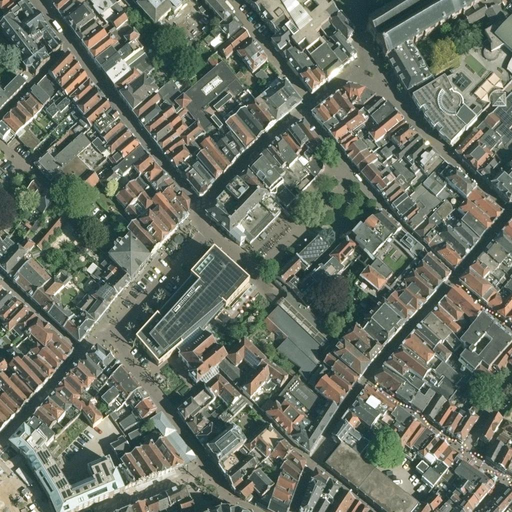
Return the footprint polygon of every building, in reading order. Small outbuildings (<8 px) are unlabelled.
[(2,0),(0,2),(0,12),(15,0),(2,0)] [(0,22),(27,2),(26,2),(25,0),(15,0),(0,12),(0,22)] [(61,0),(55,6),(55,10),(64,22),(79,11),(84,7),(91,0),(61,0)] [(75,36),(99,18),(109,10),(110,11),(113,8),(106,0),(91,0),(84,7),(79,11),(64,22),(75,36)] [(184,0),(129,0),(155,28),(171,13),(174,16),(183,8),(179,4),(184,0)] [(200,0),(202,1),(221,25),(216,29),(217,30),(231,18),(222,6),(216,0),(200,0)] [(305,57),(320,44),(314,38),(321,32),(323,35),(331,28),(328,25),(338,16),(324,0),(313,0),(311,3),(308,0),(244,0),(246,3),(274,34),(275,34),(278,37),(271,43),(280,54),(292,45),(297,52),(301,57),(304,55),(305,57)] [(384,62),(385,62),(387,62),(386,60),(396,55),(397,57),(398,56),(398,55),(397,53),(405,48),(406,51),(408,50),(407,47),(409,46),(410,48),(411,48),(410,47),(414,44),(415,45),(417,44),(416,43),(424,39),(424,40),(426,39),(425,38),(438,30),(439,31),(441,30),(441,28),(450,23),(451,24),(453,23),(452,21),(462,16),(485,2),(485,0),(406,0),(403,2),(401,1),(400,3),(401,4),(395,8),(393,5),(391,6),(393,9),(386,13),(384,11),(382,12),(384,14),(377,19),(376,18),(374,19),(375,20),(367,25),(367,29),(366,29),(365,32),(368,33),(369,35),(370,35),(372,38),(372,39),(374,42),(372,43),(373,45),(375,44),(377,48),(374,49),(373,50),(373,51),(377,56),(377,57),(377,58),(378,57),(381,55),(384,59),(384,62)] [(485,18),(493,30),(506,23),(497,7),(502,4),(497,0),(485,0),(485,2),(462,16),(469,28),(485,18)] [(511,2),(511,0),(503,0),(501,2),(503,4),(504,7),(506,10),(511,4),(511,2)] [(61,51),(62,50),(63,48),(62,46),(61,47),(51,34),(45,26),(37,15),(36,15),(27,2),(0,22),(0,111),(26,86),(18,78),(3,94),(5,95),(3,96),(0,92),(0,30),(25,63),(24,63),(22,68),(25,73),(30,72),(32,71),(35,76),(49,62),(46,59),(47,58),(41,51),(38,52),(34,47),(42,42),(52,55),(55,54),(60,51),(61,51)] [(75,36),(82,46),(100,32),(108,26),(107,25),(116,19),(110,11),(109,10),(99,18),(75,36)] [(82,46),(88,54),(111,37),(116,33),(127,23),(121,15),(116,19),(107,25),(108,26),(100,32),(82,46)] [(328,25),(331,28),(346,46),(353,34),(349,29),(340,18),(338,16),(328,25)] [(223,44),(227,41),(241,29),(231,18),(217,30),(210,36),(206,40),(204,42),(209,47),(215,41),(219,39),(223,44)] [(499,92),(500,93),(501,93),(502,92),(502,93),(511,82),(511,22),(511,21),(507,24),(507,22),(506,23),(493,30),(484,35),(487,42),(440,70),(442,73),(447,71),(451,76),(424,93),(415,105),(417,108),(418,107),(426,119),(436,129),(440,136),(450,145),(448,146),(451,149),(455,145),(455,142),(456,141),(457,141),(489,107),(489,106),(489,105),(489,103),(488,102),(489,101),(489,99),(489,98),(490,97),(491,96),(491,95),(492,94),(493,94),(494,93),(495,93),(496,92),(498,92),(499,92)] [(331,28),(323,35),(348,64),(356,57),(346,46),(331,28)] [(218,51),(219,52),(226,60),(230,57),(249,40),(242,31),(218,51)] [(88,54),(101,71),(131,45),(136,41),(139,39),(133,32),(123,40),(126,44),(120,49),(117,46),(118,46),(111,37),(88,54)] [(341,70),(347,65),(348,64),(323,35),(321,32),(314,38),(320,44),(341,70)] [(237,55),(246,67),(247,67),(261,55),(251,43),(249,40),(230,57),(232,59),(237,55)] [(101,71),(106,79),(123,65),(141,51),(143,49),(136,41),(131,45),(101,71)] [(320,44),(305,57),(307,59),(308,58),(310,60),(308,61),(326,83),(341,70),(320,44)] [(280,54),(285,61),(297,52),(292,45),(280,54)] [(407,94),(408,93),(414,90),(442,73),(440,70),(437,66),(425,73),(410,48),(409,46),(407,47),(408,50),(406,51),(405,48),(397,53),(398,55),(398,56),(397,57),(396,55),(386,60),(387,62),(407,94)] [(155,69),(141,51),(123,65),(106,79),(113,89),(114,90),(133,74),(136,72),(144,75),(146,73),(147,75),(155,69)] [(313,94),(326,83),(308,61),(310,60),(308,58),(307,59),(305,57),(304,55),(301,57),(297,52),(285,61),(300,79),(300,80),(310,94),(311,94),(312,94),(313,94)] [(252,74),(267,62),(261,55),(247,67),(252,74)] [(48,76),(45,79),(52,87),(75,64),(70,58),(69,58),(66,58),(65,57),(54,69),(48,76)] [(207,62),(214,70),(219,65),(213,57),(207,62)] [(248,95),(238,82),(234,78),(222,63),(219,65),(214,70),(183,96),(183,97),(189,105),(184,110),(188,114),(188,113),(196,124),(203,134),(204,133),(203,132),(213,125),(220,133),(222,137),(227,133),(245,153),(264,135),(252,122),(245,113),(238,103),(244,98),(248,95)] [(81,72),(75,64),(52,87),(53,88),(49,93),(51,96),(54,99),(61,91),(81,72)] [(284,84),(279,78),(272,83),(261,71),(260,72),(258,75),(257,74),(256,76),(270,92),(269,93),(287,115),(300,105),(301,104),(284,84)] [(87,81),(81,72),(61,91),(54,99),(50,103),(53,107),(56,111),(63,105),(67,101),(68,102),(88,82),(87,81)] [(144,78),(147,75),(146,73),(144,75),(136,72),(133,74),(114,90),(119,98),(140,81),(141,82),(145,79),(144,78)] [(240,73),(234,78),(238,82),(244,77),(240,73)] [(45,79),(36,88),(50,103),(54,99),(51,96),(49,93),(53,88),(52,87),(45,79)] [(119,98),(133,115),(154,97),(158,93),(145,79),(141,82),(140,81),(119,98)] [(133,115),(138,122),(160,104),(164,101),(167,103),(170,107),(183,97),(183,96),(178,90),(171,81),(163,88),(158,93),(154,97),(133,115)] [(72,104),(77,111),(97,93),(89,83),(88,82),(68,102),(67,101),(63,105),(56,111),(53,107),(46,114),(52,120),(58,114),(60,115),(71,105),(72,104)] [(36,88),(30,95),(43,109),(50,103),(36,88)] [(347,89),(341,94),(350,109),(354,105),(357,106),(364,93),(347,89)] [(418,95),(415,90),(414,90),(408,93),(409,94),(408,94),(409,96),(411,99),(413,98),(418,95)] [(77,111),(71,117),(79,125),(104,103),(97,93),(77,111)] [(261,100),(255,105),(256,105),(254,107),(263,119),(267,116),(275,126),(287,115),(269,93),(261,100)] [(375,98),(371,96),(364,93),(357,106),(363,108),(375,98)] [(332,100),(331,101),(347,120),(354,114),(350,109),(341,94),(332,100)] [(30,95),(25,100),(37,115),(43,109),(30,95)] [(264,135),(275,126),(267,116),(263,119),(254,107),(256,105),(255,105),(248,95),(244,98),(238,103),(245,113),(252,122),(264,135)] [(497,109),(492,115),(501,125),(509,117),(510,114),(511,113),(511,96),(511,95),(505,101),(505,105),(501,109),(497,109)] [(144,130),(150,138),(165,124),(166,126),(182,112),(184,110),(189,105),(183,97),(170,107),(168,109),(169,109),(165,112),(167,114),(162,118),(160,117),(144,130)] [(19,106),(32,120),(37,115),(25,100),(19,106)] [(378,100),(364,111),(358,116),(365,124),(375,116),(387,107),(385,106),(378,100)] [(138,122),(144,130),(160,117),(162,118),(167,114),(165,112),(169,109),(168,109),(170,107),(167,103),(164,101),(160,104),(138,122)] [(331,101),(322,108),(337,127),(347,120),(331,101)] [(72,133),(77,138),(78,139),(82,136),(82,137),(111,112),(104,103),(79,125),(80,127),(72,133)] [(20,132),(23,135),(28,131),(25,128),(32,120),(19,106),(10,115),(23,129),(20,132)] [(395,115),(387,107),(375,116),(365,124),(350,136),(353,140),(354,140),(357,145),(359,143),(359,144),(366,138),(367,138),(395,115)] [(311,116),(328,135),(337,127),(322,108),(311,116)] [(150,138),(156,146),(173,133),(178,139),(188,131),(189,130),(187,128),(189,126),(182,118),(188,114),(184,110),(182,112),(166,126),(165,124),(150,138)] [(112,113),(87,136),(92,142),(93,143),(100,137),(119,122),(112,113)] [(365,124),(358,116),(356,113),(354,114),(347,120),(337,127),(338,128),(342,133),(346,138),(350,135),(350,136),(365,124)] [(511,127),(511,115),(510,114),(509,117),(501,125),(502,126),(508,131),(511,127)] [(14,136),(15,137),(15,138),(16,137),(19,140),(23,135),(20,132),(23,129),(10,115),(2,124),(14,136)] [(403,123),(395,115),(367,138),(366,138),(359,144),(366,153),(367,153),(370,158),(372,156),(379,151),(374,146),(385,138),(403,123)] [(492,115),(483,124),(493,135),(492,135),(500,142),(505,148),(511,139),(511,134),(508,131),(502,126),(501,125),(492,115)] [(126,131),(119,122),(100,137),(104,141),(103,143),(107,147),(126,131)] [(303,122),(296,128),(307,142),(304,144),(307,148),(308,150),(313,156),(316,153),(322,148),(303,122)] [(408,128),(403,123),(385,138),(374,146),(379,151),(383,148),(385,146),(389,143),(390,143),(408,128)] [(0,138),(3,141),(7,137),(10,139),(14,136),(2,124),(0,125),(0,138)] [(196,124),(189,130),(188,131),(178,139),(180,141),(185,148),(187,150),(194,144),(205,135),(203,134),(196,124)] [(462,161),(476,175),(489,161),(493,158),(489,155),(500,142),(492,135),(493,135),(483,124),(476,131),(482,138),(460,160),(462,161)] [(51,182),(54,180),(75,159),(90,146),(82,137),(82,136),(78,139),(77,138),(72,133),(80,127),(79,125),(53,148),(47,153),(34,165),(51,182)] [(342,133),(338,128),(337,127),(328,135),(336,145),(346,138),(342,133)] [(296,128),(288,135),(299,149),(303,154),(309,160),(312,157),(313,156),(308,150),(307,148),(304,144),(307,142),(296,128)] [(416,137),(408,128),(390,143),(394,147),(388,152),(385,150),(379,155),(386,163),(389,160),(394,157),(416,137)] [(35,138),(28,131),(19,141),(25,147),(35,138)] [(78,183),(88,173),(90,175),(92,173),(96,170),(104,162),(133,139),(126,131),(107,147),(103,143),(104,141),(100,137),(93,143),(93,144),(91,147),(90,146),(75,159),(54,180),(61,188),(72,177),(78,183)] [(454,154),(460,160),(482,138),(476,131),(454,154)] [(156,146),(163,154),(180,141),(178,139),(173,133),(156,146)] [(231,167),(239,159),(222,137),(220,133),(214,138),(214,137),(209,141),(216,150),(231,167)] [(239,159),(245,153),(227,133),(222,137),(239,159)] [(288,135),(280,141),(303,167),(310,161),(309,160),(303,154),(299,149),(288,135)] [(336,145),(337,146),(340,150),(353,140),(350,136),(350,135),(346,138),(336,145)] [(422,143),(416,137),(394,157),(389,160),(386,163),(385,163),(387,165),(391,169),(392,168),(397,163),(397,164),(422,143)] [(35,138),(25,147),(32,153),(40,145),(41,144),(35,138)] [(91,177),(99,169),(108,160),(115,170),(140,149),(133,139),(104,162),(96,170),(92,173),(90,175),(91,177)] [(340,150),(344,155),(357,145),(354,140),(353,140),(340,150)] [(169,162),(183,151),(184,150),(183,149),(185,148),(180,141),(163,154),(169,162)] [(207,156),(223,175),(231,167),(216,150),(209,141),(205,144),(205,145),(202,147),(208,155),(207,156)] [(280,141),(271,149),(294,177),(303,167),(280,141)] [(344,155),(352,164),(366,153),(359,144),(359,143),(357,145),(344,155)] [(430,152),(422,143),(397,164),(397,163),(392,168),(391,169),(395,173),(393,175),(397,180),(400,177),(408,187),(415,180),(408,172),(414,166),(430,152)] [(184,150),(183,151),(190,159),(190,160),(200,151),(194,144),(187,150),(185,148),(183,149),(184,150)] [(122,178),(124,176),(132,169),(147,157),(140,149),(115,170),(99,184),(107,192),(120,180),(116,175),(118,173),(122,178)] [(284,188),(294,177),(271,149),(260,160),(282,186),(284,188)] [(184,164),(190,159),(183,151),(169,162),(176,171),(181,166),(180,164),(183,162),(184,164)] [(434,155),(430,152),(414,166),(408,172),(415,180),(408,187),(414,194),(422,186),(428,192),(432,187),(427,183),(426,182),(423,185),(422,184),(423,183),(421,181),(438,159),(434,155)] [(352,164),(356,168),(370,158),(367,153),(366,153),(352,164)] [(221,177),(203,155),(196,162),(197,164),(215,184),(221,177)] [(356,168),(361,174),(377,162),(372,156),(370,158),(356,168)] [(132,169),(140,178),(155,166),(147,157),(132,169)] [(314,180),(324,170),(324,164),(325,165),(325,164),(319,158),(318,159),(312,159),(312,157),(309,160),(310,161),(303,167),(310,174),(309,175),(314,180)] [(444,164),(438,159),(421,181),(423,183),(422,184),(423,185),(426,182),(427,183),(429,181),(428,181),(444,164)] [(286,208),(295,199),(289,193),(287,190),(284,188),(282,186),(260,160),(247,172),(267,195),(278,207),(283,211),(284,211),(279,206),(281,204),(286,208)] [(366,181),(370,185),(381,177),(387,172),(391,169),(387,165),(385,166),(384,165),(382,166),(377,161),(377,162),(361,174),(366,181)] [(476,175),(489,188),(490,187),(490,186),(490,184),(496,177),(492,173),(496,168),(489,161),(476,175)] [(198,197),(201,197),(202,197),(207,192),(190,171),(188,173),(183,165),(184,164),(183,162),(180,164),(181,166),(176,171),(198,197)] [(197,164),(190,171),(207,192),(215,184),(197,164)] [(448,168),(444,164),(428,181),(429,181),(433,186),(439,179),(444,174),(443,174),(448,168)] [(140,178),(134,183),(143,193),(150,186),(149,185),(150,184),(163,175),(155,166),(140,178)] [(511,204),(511,166),(508,170),(511,173),(504,181),(499,178),(498,179),(496,177),(490,184),(490,186),(490,187),(489,188),(507,205),(511,205),(511,204)] [(303,167),(294,177),(284,188),(287,190),(289,193),(309,175),(310,174),(303,167)] [(447,186),(455,194),(464,202),(475,191),(448,168),(443,174),(444,174),(439,179),(445,184),(445,185),(447,186)] [(370,185),(375,190),(390,177),(391,176),(393,175),(395,173),(391,169),(387,172),(381,177),(370,185)] [(247,172),(236,183),(247,194),(239,202),(250,213),(267,195),(247,172)] [(91,177),(90,175),(88,173),(78,183),(81,186),(89,194),(99,184),(91,177)] [(169,182),(163,175),(150,184),(149,185),(150,186),(156,193),(169,182)] [(375,190),(380,196),(397,180),(393,175),(391,176),(390,177),(375,190)] [(61,188),(51,198),(54,202),(60,208),(81,186),(78,183),(72,177),(61,188)] [(415,195),(414,194),(408,187),(400,177),(397,180),(380,196),(389,207),(400,221),(409,214),(415,207),(411,202),(411,201),(410,200),(415,195)] [(400,221),(406,227),(417,217),(416,216),(420,213),(426,219),(424,220),(426,222),(427,222),(428,222),(429,221),(430,223),(436,217),(435,216),(447,204),(446,203),(455,194),(447,186),(445,185),(445,184),(439,179),(433,186),(429,181),(427,183),(432,187),(428,192),(422,186),(414,194),(415,195),(410,200),(411,201),(411,202),(415,207),(409,214),(400,221)] [(296,190),(300,195),(310,184),(306,180),(296,190)] [(156,193),(160,197),(162,199),(174,188),(169,182),(156,193)] [(26,193),(37,202),(45,193),(35,183),(34,184),(33,184),(29,188),(30,188),(26,193)] [(153,204),(143,193),(134,183),(115,200),(126,211),(146,233),(144,235),(158,250),(170,237),(149,216),(147,214),(154,207),(152,205),(153,204)] [(226,194),(225,195),(235,206),(239,202),(247,194),(236,183),(226,194)] [(181,196),(174,188),(162,199),(169,208),(175,202),(181,196)] [(464,202),(465,203),(492,228),(502,215),(478,194),(475,191),(464,202)] [(33,206),(44,214),(54,202),(51,198),(45,193),(37,202),(33,206)] [(205,215),(228,236),(240,247),(245,241),(250,246),(265,230),(250,213),(239,202),(235,206),(225,195),(216,205),(205,215)] [(265,230),(277,218),(283,211),(278,207),(267,195),(250,213),(265,230)] [(189,205),(181,196),(175,202),(188,217),(188,216),(189,205)] [(175,231),(182,223),(188,217),(175,202),(169,208),(162,199),(160,197),(153,204),(152,205),(154,207),(175,231)] [(465,218),(484,236),(492,228),(465,203),(458,212),(463,216),(465,218)] [(432,232),(436,229),(438,230),(444,226),(442,224),(452,214),(451,210),(450,207),(447,204),(435,216),(436,217),(430,223),(429,221),(428,222),(427,222),(426,222),(414,234),(423,243),(432,233),(432,232)] [(170,237),(175,231),(154,207),(147,214),(149,216),(170,237)] [(34,245),(40,251),(69,216),(62,210),(34,245)] [(116,222),(126,233),(130,236),(129,237),(150,260),(156,252),(158,250),(144,235),(146,233),(126,211),(124,213),(123,214),(126,218),(126,219),(133,226),(131,228),(121,217),(116,222)] [(464,220),(460,224),(479,242),(483,237),(484,236),(465,218),(463,216),(458,212),(457,212),(464,220)] [(406,227),(414,234),(426,222),(424,220),(426,219),(420,213),(416,216),(417,217),(406,227)] [(421,265),(411,255),(417,246),(414,243),(382,214),(377,214),(371,220),(364,227),(350,241),(363,253),(425,303),(434,293),(435,293),(442,286),(443,285),(443,284),(422,263),(421,265)] [(479,242),(460,224),(452,233),(472,251),(479,242)] [(0,247),(0,267),(16,248),(15,248),(28,233),(18,226),(10,237),(6,241),(0,247)] [(511,227),(510,226),(502,235),(511,244),(511,227)] [(438,230),(436,229),(432,232),(432,233),(423,243),(428,247),(437,237),(438,238),(464,261),(472,251),(452,233),(448,229),(441,235),(437,231),(438,230)] [(3,230),(0,234),(0,247),(6,241),(10,237),(3,230)] [(307,269),(309,270),(335,244),(335,238),(332,235),(329,233),(323,232),(296,258),(303,266),(307,269)] [(35,247),(26,240),(25,239),(29,235),(28,233),(15,248),(16,248),(0,267),(0,271),(7,278),(16,268),(35,247)] [(511,244),(502,235),(491,246),(511,265),(511,244)] [(108,258),(114,265),(130,282),(143,268),(150,260),(129,237),(121,244),(120,243),(118,243),(114,247),(113,249),(115,251),(108,258)] [(454,272),(464,261),(438,238),(437,237),(428,247),(436,255),(454,272)] [(350,241),(349,241),(343,245),(329,259),(330,261),(343,273),(343,272),(346,269),(348,270),(357,260),(363,253),(350,241)] [(423,251),(417,246),(411,255),(421,265),(422,263),(429,257),(423,251)] [(511,265),(491,246),(482,257),(498,270),(499,270),(506,277),(511,281),(511,282),(511,265)] [(180,356),(203,336),(201,334),(224,309),(225,309),(249,283),(213,251),(190,277),(192,279),(158,317),(157,316),(135,340),(158,366),(176,351),(180,356)] [(363,253),(357,260),(364,267),(366,269),(367,271),(368,271),(367,272),(416,315),(417,313),(425,303),(363,253)] [(450,277),(429,257),(422,263),(443,284),(450,277)] [(504,278),(496,272),(498,270),(482,257),(476,264),(489,275),(489,276),(502,285),(505,281),(504,278)] [(303,266),(296,258),(275,279),(277,280),(285,287),(286,288),(293,279),(300,271),(304,275),(309,270),(307,269),(303,266)] [(317,270),(308,278),(316,287),(315,288),(321,294),(343,273),(330,261),(323,268),(317,270)] [(21,273),(16,268),(7,278),(32,301),(54,280),(51,283),(31,263),(21,273)] [(461,285),(481,303),(490,293),(494,288),(485,280),(489,276),(489,275),(476,264),(461,281),(461,285)] [(114,265),(107,271),(114,278),(110,283),(121,292),(130,282),(114,265)] [(91,276),(98,282),(99,281),(102,284),(102,285),(107,291),(116,299),(117,297),(121,292),(110,283),(114,278),(107,271),(105,273),(98,268),(91,276)] [(405,326),(416,315),(367,272),(353,288),(373,304),(376,300),(382,304),(384,307),(386,306),(404,326),(405,326)] [(70,280),(66,277),(61,282),(65,286),(70,280)] [(300,286),(293,279),(286,288),(308,311),(316,302),(309,294),(315,288),(316,287),(308,278),(300,286)] [(48,302),(52,300),(52,301),(58,294),(63,288),(54,280),(32,301),(40,310),(48,302)] [(274,283),(281,290),(285,287),(277,280),(275,283),(274,283)] [(102,285),(102,284),(99,281),(98,282),(96,285),(92,281),(88,287),(91,290),(87,295),(97,304),(99,302),(108,309),(116,299),(107,291),(102,285)] [(286,298),(285,303),(325,342),(332,335),(325,328),(331,321),(330,315),(317,303),(316,302),(308,311),(286,288),(285,287),(281,290),(286,295),(286,298)] [(486,307),(488,308),(498,297),(497,296),(500,292),(494,288),(490,293),(481,303),(486,307)] [(455,290),(445,301),(464,318),(463,318),(473,327),(483,316),(470,304),(461,296),(455,290)] [(0,314),(14,301),(2,291),(0,293),(0,314)] [(52,301),(57,306),(54,309),(52,309),(51,311),(51,312),(47,316),(63,331),(79,345),(94,326),(79,312),(74,318),(58,304),(60,301),(60,297),(58,294),(52,301)] [(76,310),(79,312),(94,326),(108,309),(99,302),(97,304),(87,295),(76,310)] [(496,315),(504,321),(511,310),(511,295),(511,296),(506,303),(496,315)] [(488,308),(496,315),(506,303),(498,297),(488,308)] [(57,306),(52,301),(52,300),(48,302),(40,310),(47,316),(51,312),(51,311),(52,309),(54,309),(57,306)] [(386,346),(404,326),(386,306),(384,307),(382,304),(376,300),(373,304),(374,304),(370,309),(375,312),(363,325),(386,346)] [(0,319),(3,323),(0,326),(2,327),(3,329),(23,307),(14,301),(0,314),(0,319)] [(445,301),(437,309),(454,325),(455,325),(457,325),(463,318),(464,318),(445,301)] [(9,335),(13,331),(29,313),(23,307),(3,329),(9,335)] [(301,370),(298,373),(307,381),(321,364),(317,360),(317,351),(320,348),(278,307),(267,320),(287,339),(276,351),(301,370)] [(437,309),(430,318),(450,338),(451,336),(455,340),(461,334),(452,326),(453,325),(454,325),(437,309)] [(13,331),(20,338),(20,339),(25,333),(26,333),(38,321),(29,313),(13,331)] [(466,353),(459,361),(461,364),(473,374),(474,375),(479,368),(481,366),(488,372),(492,367),(511,344),(511,342),(494,328),(494,327),(483,316),(473,327),(468,334),(459,345),(461,347),(466,353)] [(455,353),(461,347),(459,345),(450,338),(430,318),(421,328),(441,345),(443,346),(445,344),(455,353)] [(26,333),(45,350),(56,337),(38,321),(26,333)] [(356,328),(353,330),(380,354),(381,353),(387,346),(386,346),(363,325),(359,322),(355,327),(356,328)] [(453,356),(451,358),(439,348),(441,345),(421,328),(414,335),(414,334),(412,335),(413,336),(412,337),(432,353),(431,354),(435,358),(440,363),(454,374),(462,381),(465,384),(473,374),(461,364),(459,361),(453,356)] [(334,338),(340,343),(344,347),(358,360),(368,368),(369,367),(380,354),(353,330),(344,339),(338,333),(334,338)] [(181,356),(179,357),(192,373),(217,349),(205,335),(196,343),(181,356)] [(71,351),(64,345),(56,337),(45,350),(44,351),(62,366),(71,354),(71,351)] [(412,337),(402,348),(426,368),(442,379),(455,389),(462,381),(454,374),(440,363),(435,358),(431,354),(432,353),(412,337)] [(265,362),(244,342),(227,359),(218,368),(240,390),(246,384),(245,379),(236,369),(243,363),(255,374),(265,363),(265,362)] [(511,344),(492,367),(500,374),(507,364),(510,366),(511,362),(511,344)] [(42,389),(48,382),(25,359),(13,347),(10,350),(12,352),(19,359),(16,362),(42,389)] [(37,347),(30,354),(37,361),(38,360),(55,375),(62,366),(44,351),(43,353),(37,347)] [(99,380),(104,374),(114,362),(106,354),(105,354),(97,347),(80,365),(97,382),(99,380)] [(360,379),(368,368),(358,360),(344,347),(333,359),(360,379)] [(460,392),(455,389),(442,379),(440,380),(402,348),(391,360),(408,374),(426,388),(450,405),(460,392)] [(227,359),(217,349),(192,373),(189,376),(189,377),(196,385),(215,371),(218,368),(227,359)] [(35,397),(42,389),(16,362),(19,359),(12,352),(10,350),(6,354),(15,363),(8,369),(15,377),(35,397)] [(30,354),(25,359),(48,382),(55,375),(38,360),(37,361),(30,354)] [(352,389),(360,379),(333,359),(330,357),(323,364),(352,389)] [(426,388),(408,374),(391,360),(383,368),(405,384),(419,394),(420,395),(426,388)] [(97,382),(104,389),(108,384),(122,369),(114,362),(104,374),(99,380),(97,382)] [(250,400),(255,395),(262,388),(266,391),(269,391),(270,389),(273,391),(277,386),(280,389),(287,380),(265,363),(255,374),(246,384),(240,390),(250,400)] [(323,364),(307,383),(315,390),(324,380),(347,397),(352,389),(323,364)] [(80,365),(71,375),(95,398),(93,400),(95,403),(96,403),(99,399),(96,397),(104,389),(97,382),(80,365)] [(393,397),(405,384),(383,368),(374,379),(375,383),(381,388),(388,393),(393,397)] [(489,387),(494,381),(479,368),(474,375),(489,387)] [(141,391),(122,369),(108,384),(113,390),(109,394),(101,402),(108,409),(113,414),(116,411),(128,402),(141,391)] [(1,377),(0,377),(0,391),(21,412),(28,403),(9,383),(2,375),(1,377)] [(64,383),(64,384),(85,403),(87,406),(88,405),(89,406),(89,405),(91,408),(93,406),(95,408),(98,405),(96,403),(95,403),(93,400),(95,398),(71,375),(70,376),(64,383)] [(15,377),(9,383),(28,403),(35,397),(15,377)] [(218,398),(229,410),(240,399),(235,394),(219,378),(215,378),(204,387),(205,390),(215,397),(210,403),(211,404),(214,401),(218,398)] [(326,407),(294,378),(273,405),(265,415),(290,440),(297,446),(309,456),(326,429),(333,417),(338,411),(329,403),(326,407)] [(314,390),(329,403),(338,411),(347,397),(324,380),(315,390),(314,390)] [(102,421),(91,408),(89,405),(89,406),(88,405),(87,406),(85,403),(64,384),(56,393),(75,410),(80,414),(82,412),(93,427),(102,421)] [(393,397),(406,406),(409,408),(419,394),(405,384),(393,397)] [(367,388),(362,395),(362,396),(388,414),(386,417),(388,418),(390,416),(392,417),(392,416),(396,410),(367,388)] [(409,408),(422,416),(436,395),(426,388),(420,395),(419,394),(409,408)] [(475,403),(481,397),(470,388),(463,396),(474,404),(475,403)] [(177,413),(185,423),(210,403),(215,397),(205,390),(205,391),(191,402),(190,402),(177,413)] [(0,405),(14,419),(21,412),(0,391),(0,405)] [(141,391),(128,402),(135,411),(148,401),(141,391)] [(71,423),(80,414),(75,410),(56,393),(48,402),(71,423)] [(422,416),(432,423),(447,403),(436,395),(422,416)] [(362,396),(356,403),(385,423),(388,418),(386,417),(388,414),(362,396)] [(233,418),(247,406),(240,399),(229,410),(227,412),(230,414),(226,417),(224,415),(220,418),(219,418),(219,419),(225,425),(226,425),(233,418)] [(142,421),(156,411),(148,401),(135,411),(118,423),(124,431),(142,421)] [(269,401),(260,410),(265,415),(273,405),(269,401)] [(48,402),(41,411),(55,424),(57,425),(58,426),(64,431),(71,423),(48,402)] [(187,427),(196,439),(215,422),(216,422),(219,419),(219,418),(220,418),(215,412),(210,417),(205,412),(204,412),(203,411),(211,404),(210,403),(185,423),(187,427)] [(356,403),(347,415),(367,430),(366,430),(375,437),(378,439),(385,431),(389,433),(392,429),(394,430),(400,423),(392,417),(390,416),(388,418),(385,423),(356,403)] [(433,424),(442,431),(453,415),(456,410),(450,405),(447,403),(432,423),(433,424)] [(470,431),(477,421),(483,410),(475,403),(474,404),(467,414),(466,417),(451,437),(462,445),(467,436),(470,431)] [(0,434),(14,419),(0,405),(0,434)] [(407,418),(396,410),(392,416),(392,417),(400,423),(394,430),(392,429),(389,433),(385,431),(378,439),(382,442),(383,442),(391,447),(411,421),(407,418)] [(32,420),(48,434),(54,439),(55,441),(64,431),(58,426),(57,425),(55,424),(41,411),(32,420)] [(119,419),(114,413),(110,416),(114,423),(119,419)] [(442,431),(449,436),(451,437),(466,417),(460,413),(457,418),(453,415),(442,431)] [(183,466),(184,466),(196,460),(161,414),(148,421),(156,432),(183,466)] [(340,424),(341,424),(354,433),(353,433),(360,438),(369,445),(375,437),(366,430),(367,430),(347,415),(340,424)] [(502,421),(492,415),(478,439),(488,446),(502,421)] [(67,485),(66,488),(45,456),(50,451),(46,448),(54,439),(48,434),(32,420),(24,429),(9,446),(19,455),(19,454),(26,462),(50,503),(48,504),(50,511),(77,511),(113,497),(114,497),(120,494),(122,493),(113,474),(108,461),(87,471),(92,483),(74,491),(75,487),(75,486),(75,485),(74,484),(72,483),(71,483),(70,483),(69,484),(68,484),(67,485)] [(205,452),(218,469),(231,457),(239,451),(242,448),(236,440),(238,438),(239,438),(241,437),(241,432),(238,428),(234,428),(236,426),(231,421),(227,425),(226,425),(225,425),(226,427),(224,429),(226,432),(226,435),(222,438),(205,452)] [(418,427),(411,421),(391,447),(390,449),(396,453),(398,451),(399,452),(418,427)] [(204,450),(205,452),(222,438),(226,435),(226,432),(224,429),(224,428),(220,432),(215,427),(218,425),(216,422),(215,422),(196,439),(204,450)] [(502,430),(504,431),(511,435),(511,425),(507,422),(502,430)] [(331,439),(338,445),(338,444),(342,447),(343,446),(359,459),(361,456),(364,458),(372,448),(369,446),(369,445),(360,438),(353,433),(354,433),(341,424),(331,439)] [(241,484),(241,485),(242,487),(246,484),(258,472),(259,471),(262,469),(263,467),(261,464),(265,460),(266,461),(269,458),(284,444),(266,425),(242,448),(239,451),(245,459),(247,457),(249,460),(256,469),(241,483),(241,484)] [(424,431),(418,427),(399,452),(401,453),(400,454),(404,457),(424,431)] [(140,430),(128,436),(131,442),(143,435),(140,430)] [(424,431),(404,457),(412,462),(417,456),(416,456),(418,454),(420,452),(419,451),(431,437),(426,433),(424,431)] [(184,466),(183,466),(156,432),(146,437),(170,472),(184,466)] [(495,444),(485,462),(494,469),(505,450),(511,440),(511,438),(502,433),(501,436),(497,441),(495,444)] [(151,445),(140,451),(158,477),(170,472),(146,437),(151,445)] [(440,444),(432,438),(431,437),(419,451),(420,452),(418,454),(416,456),(417,456),(424,462),(440,444)] [(134,487),(135,487),(136,487),(146,482),(130,457),(126,452),(130,450),(122,438),(117,441),(119,443),(110,447),(120,463),(123,468),(134,487)] [(494,469),(504,475),(511,462),(511,440),(505,450),(494,469)] [(286,446),(284,444),(269,458),(274,463),(275,462),(277,461),(276,460),(288,448),(286,446)] [(413,511),(418,507),(406,497),(359,459),(343,446),(342,447),(338,444),(338,445),(340,447),(324,467),(341,480),(380,511),(413,511)] [(446,449),(441,444),(440,444),(424,462),(430,468),(446,449)] [(293,453),(288,448),(276,460),(277,461),(283,467),(281,468),(284,471),(287,466),(302,475),(305,464),(293,453)] [(422,480),(432,489),(433,490),(434,488),(441,479),(458,458),(446,449),(430,468),(424,462),(416,471),(425,477),(422,480)] [(146,482),(158,477),(140,451),(130,457),(146,482)] [(218,469),(225,480),(239,468),(231,457),(218,469)] [(468,488),(469,487),(473,491),(478,487),(487,495),(493,487),(492,482),(458,458),(441,479),(450,487),(458,478),(463,483),(468,488)] [(231,489),(235,494),(239,490),(238,488),(241,485),(241,484),(241,483),(256,469),(249,460),(239,468),(225,480),(231,489)] [(284,471),(281,468),(279,471),(298,486),(302,475),(287,466),(284,471)] [(123,468),(117,472),(113,474),(122,493),(123,492),(134,487),(123,468)] [(246,484),(253,491),(261,500),(274,488),(259,471),(258,472),(246,484)] [(315,472),(310,483),(324,492),(329,484),(328,483),(315,472)] [(477,505),(487,495),(478,487),(473,491),(469,487),(468,488),(463,483),(458,478),(450,487),(465,500),(468,496),(477,505)] [(471,511),(477,505),(468,496),(465,500),(450,487),(441,479),(434,488),(439,491),(444,495),(447,492),(460,504),(461,503),(471,511)] [(313,511),(318,503),(321,498),(324,492),(310,483),(299,511),(313,511)] [(253,491),(246,484),(242,487),(241,485),(238,488),(239,490),(235,494),(236,495),(241,499),(244,501),(253,491)] [(321,498),(334,505),(341,493),(329,484),(324,492),(321,498)] [(269,511),(288,511),(298,486),(282,487),(278,491),(277,490),(260,507),(260,509),(269,511)] [(165,496),(171,510),(189,502),(189,501),(185,490),(182,489),(165,496)] [(444,495),(439,491),(434,497),(442,504),(436,510),(437,511),(457,511),(460,510),(447,498),(444,495)] [(510,491),(494,509),(497,511),(503,511),(511,503),(511,491),(510,491)] [(457,511),(471,511),(461,503),(460,504),(447,492),(444,495),(447,498),(460,510),(457,511)] [(329,511),(349,511),(355,504),(341,493),(334,505),(331,510),(329,511)] [(165,496),(154,501),(159,511),(165,511),(171,510),(165,496)] [(421,503),(421,504),(418,507),(413,511),(434,511),(436,510),(442,504),(434,497),(433,497),(424,507),(421,503)] [(145,505),(147,511),(159,511),(154,501),(154,500),(145,504),(146,505),(145,505)] [(193,511),(189,502),(171,510),(165,511),(193,511)] [(329,511),(331,510),(318,503),(313,511),(329,511)]
